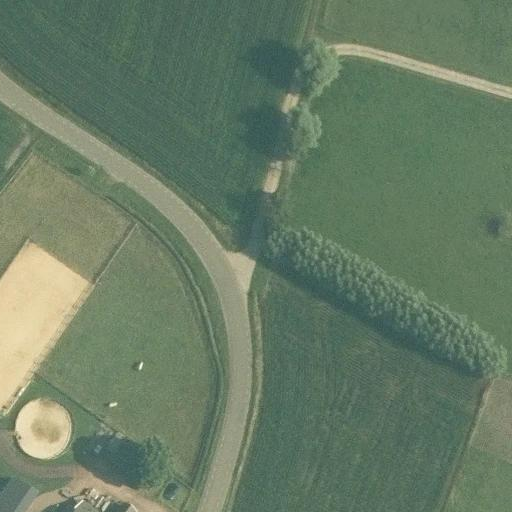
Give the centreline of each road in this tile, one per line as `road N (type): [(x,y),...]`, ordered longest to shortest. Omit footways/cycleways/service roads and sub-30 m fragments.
road 1 (tertiary): [(209,511),(244,363),(236,303),(214,250),(187,218),(0,85)]
road 2 (track): [(224,272),(252,247),(304,67)]
road 3 (track): [(304,67),(339,48),(354,49),(511,94)]
